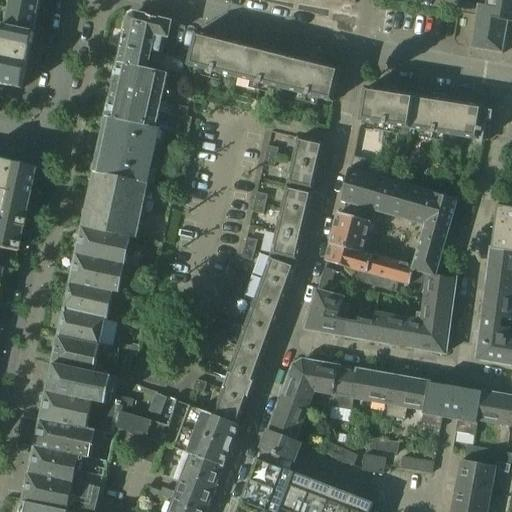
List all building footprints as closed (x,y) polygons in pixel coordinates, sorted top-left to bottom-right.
[(9,0),(8,10),(38,16),(41,0),(9,0)] [(511,0),(487,0),(487,6),(478,5),(478,7),(476,15),(509,21),(509,23),(511,23),(511,0)] [(38,16),(8,10),(4,28),(34,34),(38,16)] [(129,17),(118,63),(160,72),(172,23),(135,13),(129,17)] [(471,47),(469,49),(470,50),(472,49),(486,51),(504,54),(504,53),(506,39),(509,23),(509,21),(476,15),(471,47)] [(34,34),(4,28),(2,38),(1,40),(2,41),(0,48),(0,84),(22,89),(32,45),(34,34)] [(188,66),(237,78),(245,46),(227,41),(228,36),(217,33),(216,38),(196,33),(188,66)] [(285,90),(293,58),(275,53),(276,48),(264,45),(263,50),(245,46),(237,78),(285,90)] [(293,58),(285,90),(333,102),(341,70),(322,65),(324,60),(312,57),(311,62),(293,58)] [(118,63),(112,91),(162,101),(168,74),(160,72),(118,63)] [(361,121),(410,129),(415,96),(397,93),(398,88),(386,86),(385,91),(366,88),(361,121)] [(156,129),(162,101),(112,91),(107,118),(156,129)] [(434,99),(415,96),(410,129),(459,137),(464,104),(446,101),(446,96),(435,94),(434,99)] [(489,141),(493,112),(484,110),(484,107),(464,104),(459,137),(479,140),(479,139),(489,141)] [(160,129),(156,129),(107,118),(100,146),(154,156),(160,129)] [(299,138),(293,162),(320,168),(325,144),(299,138)] [(100,146),(95,173),(148,184),(154,156),(100,146)] [(268,146),(266,155),(277,158),(279,149),(268,146)] [(274,168),(277,158),(266,155),(264,166),(274,168)] [(354,157),(351,167),(363,170),(366,160),(354,157)] [(0,192),(1,192),(0,194),(0,249),(5,250),(15,253),(33,168),(0,161),(0,192)] [(320,168),(293,162),(288,185),(314,191),(320,168)] [(349,169),(342,198),(378,208),(414,219),(404,261),(438,270),(458,200),(449,197),(426,191),(423,190),(404,184),(385,179),(379,177),(349,169)] [(142,212),(148,184),(95,173),(89,200),(142,212)] [(288,185),(282,209),(309,215),(314,191),(288,185)] [(257,193),(255,203),(266,205),(268,196),(257,193)] [(89,200),(83,228),(131,238),(136,239),(142,212),(89,200)] [(263,216),(266,205),(255,203),(252,213),(263,216)] [(511,208),(498,207),(495,228),(511,230),(511,208)] [(282,209),(277,232),(303,238),(309,215),(282,209)] [(338,213),(331,240),(369,251),(377,219),(339,209),(338,213)] [(83,228),(77,255),(125,265),(127,256),(135,258),(137,247),(129,246),(131,238),(83,228)] [(511,230),(495,228),(492,249),(511,251),(511,230)] [(277,232),(272,256),(297,265),(303,238),(277,232)] [(247,238),(245,248),(256,251),(258,241),(247,238)] [(331,240),(326,262),(359,272),(367,274),(375,276),(383,279),(391,281),(399,284),(409,287),(411,283),(414,272),(431,276),(436,277),(438,270),(404,261),(373,252),(369,251),(331,240)] [(256,251),(245,248),(241,257),(252,261),(256,251)] [(511,251),(492,249),(488,281),(511,283),(511,251)] [(120,290),(125,265),(77,255),(72,282),(114,292),(120,294),(121,290),(120,290)] [(272,256),(265,275),(290,285),(297,265),(272,256)] [(328,298),(336,272),(325,268),(307,329),(308,330),(332,334),(339,301),(328,298)] [(367,274),(359,272),(356,279),(358,282),(364,284),(367,274)] [(414,272),(411,283),(426,285),(424,299),(453,302),(456,279),(436,277),(431,276),(414,272)] [(373,284),(375,276),(367,274),(364,284),(370,285),(373,284)] [(282,306),(290,285),(265,275),(257,296),(282,306)] [(375,276),(373,284),(374,287),(380,288),(383,279),(375,276)] [(383,279),(380,288),(386,290),(389,289),(391,281),(383,279)] [(389,289),(390,292),(396,293),(399,284),(391,281),(389,289)] [(511,283),(488,281),(483,316),(511,319),(511,311),(511,283)] [(66,310),(106,320),(108,320),(114,292),(72,282),(66,310)] [(242,286),(232,282),(228,292),(239,296),(242,286)] [(239,296),(228,292),(225,301),(236,305),(239,296)] [(257,296),(249,317),(275,327),(282,306),(257,296)] [(423,318),(422,322),(450,325),(453,302),(428,299),(426,318),(423,318)] [(339,301),(332,334),(356,338),(359,322),(346,320),(351,304),(339,301)] [(101,346),(106,320),(66,310),(60,336),(101,346)] [(359,322),(356,338),(358,339),(407,347),(412,320),(389,316),(361,311),(359,322)] [(511,319),(483,316),(477,359),(478,360),(504,364),(508,337),(510,329),(511,319)] [(267,348),(275,327),(249,317),(242,338),(267,348)] [(422,322),(412,320),(407,347),(445,354),(446,353),(450,325),(422,322)] [(226,331),(216,328),(212,337),(223,341),(226,331)] [(60,336),(54,365),(94,374),(97,361),(117,365),(120,350),(101,346),(60,336)] [(223,341),(212,337),(209,346),(219,350),(223,341)] [(242,338),(234,359),(259,369),(267,348),(242,338)] [(120,350),(140,354),(141,346),(133,345),(133,347),(120,344),(120,350)] [(226,380),(223,389),(249,398),(252,390),(259,369),(234,359),(226,380)] [(315,392),(333,395),(338,368),(303,361),(299,364),(315,392)] [(309,408),(315,392),(299,364),(295,366),(282,399),(309,408)] [(112,377),(94,374),(54,365),(48,392),(95,402),(106,404),(112,377)] [(339,368),(338,368),(333,395),(331,406),(352,410),(354,399),(359,371),(358,371),(339,368)] [(354,399),(389,405),(394,377),(359,371),(354,399)] [(405,424),(422,427),(429,383),(422,382),(394,377),(389,405),(387,416),(405,420),(405,424)] [(197,380),(193,389),(204,393),(207,383),(197,380)] [(441,430),(443,415),(452,416),(459,417),(456,433),(476,436),(478,421),(483,393),(456,388),(429,383),(422,427),(441,430)] [(223,389),(214,415),(239,425),(249,398),(223,389)] [(88,430),(95,402),(48,392),(42,420),(88,430)] [(478,421),(509,426),(511,409),(511,398),(491,394),(483,393),(478,421)] [(132,410),(134,400),(111,395),(109,403),(124,407),(123,408),(132,410)] [(297,441),(309,408),(282,399),(270,431),(297,441)] [(123,412),(124,409),(109,405),(103,433),(116,436),(117,429),(121,412),(121,411),(123,412)] [(190,405),(174,447),(193,454),(224,465),(230,449),(239,425),(214,415),(190,405)] [(117,429),(160,442),(165,426),(122,413),(121,412),(117,429)] [(97,432),(88,430),(42,420),(36,447),(80,456),(91,459),(97,432)] [(266,442),(259,459),(289,471),(296,453),(300,443),(297,441),(270,431),(266,442)] [(381,451),(399,455),(401,443),(399,443),(400,435),(384,432),(383,440),(381,451)] [(115,439),(102,436),(95,460),(108,463),(115,439)] [(367,449),(381,451),(383,440),(369,438),(367,449)] [(335,446),(327,442),(323,452),(330,456),(335,446)] [(330,456),(338,459),(343,449),(335,446),(330,456)] [(467,446),(465,457),(490,461),(492,451),(467,446)] [(36,447),(31,475),(78,485),(83,464),(78,463),(80,456),(36,447)] [(350,453),(343,449),(338,459),(346,463),(350,453)] [(494,462),(497,463),(511,465),(511,459),(511,454),(496,451),(494,462)] [(358,456),(350,453),(346,463),(353,466),(358,456)] [(193,454),(171,511),(206,511),(224,465),(193,454)] [(373,473),(376,458),(365,456),(362,471),(373,473)] [(403,457),(402,462),(401,468),(409,470),(411,459),(403,457)] [(384,475),(386,459),(376,458),(373,473),(384,475)] [(254,473),(241,505),(243,506),(259,511),(370,511),(374,503),(323,483),(311,479),(310,480),(289,471),(259,459),(254,473)] [(417,471),(419,460),(411,459),(409,470),(417,471)] [(425,473),(427,461),(419,460),(417,471),(425,473)] [(160,461),(156,471),(165,474),(169,464),(160,461)] [(435,463),(431,462),(427,461),(425,473),(432,474),(435,463)] [(511,465),(497,463),(496,467),(461,461),(457,485),(492,492),(496,471),(509,474),(511,465)] [(91,470),(87,487),(102,491),(107,473),(91,470)] [(74,506),(78,485),(31,475),(25,502),(68,511),(69,505),(74,506)] [(465,511),(488,511),(492,492),(457,485),(452,510),(465,511)] [(150,488),(147,495),(161,501),(164,493),(150,488)] [(96,511),(112,511),(116,503),(101,496),(96,511)] [(22,511),(67,511),(68,511),(25,502),(22,511)]
